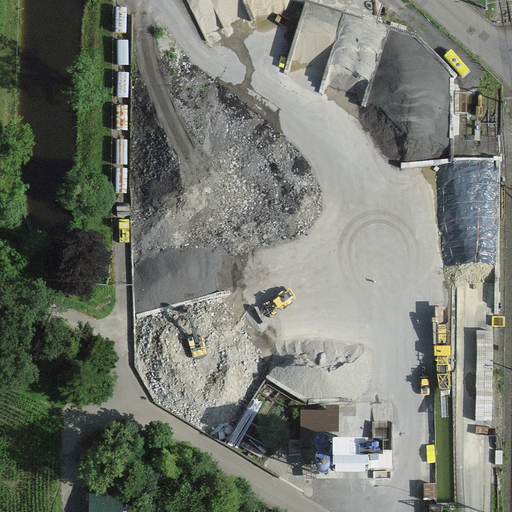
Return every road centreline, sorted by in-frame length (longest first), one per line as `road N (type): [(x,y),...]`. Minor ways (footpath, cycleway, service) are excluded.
road 1 (unknown): [(176,0),(312,113),(382,214),(407,294),(420,386),(408,511)]
road 2 (unclassified): [(80,410),(124,410),(164,426),(312,511)]
road 3 (track): [(124,410),(125,374),(112,341),(0,287)]
